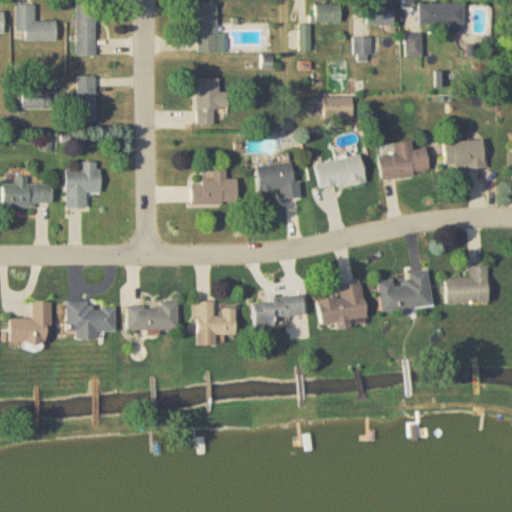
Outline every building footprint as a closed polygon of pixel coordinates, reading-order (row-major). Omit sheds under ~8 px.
[(194,4),(194,53),(218,53),(218,4),(194,4)] [(341,4),(315,4),(315,23),(341,23),(341,4)] [(394,25),(394,4),(367,4),(367,25),(394,25)] [(419,25),(463,25),(463,4),(419,4),(419,25)] [(34,22),(34,5),(16,5),(16,41),(56,41),(56,22),(34,22)] [(95,5),(77,5),(77,56),(95,56),(95,5)] [(310,51),(310,25),(299,25),(299,51),(310,51)] [(421,57),(421,34),(406,34),(406,57),(421,57)] [(354,38),(354,60),(374,60),(374,38),(354,38)] [(96,122),(96,76),(77,76),(77,122),(96,122)] [(214,126),(214,109),(228,109),(228,93),(219,93),(219,79),(197,78),(196,125),(214,126)] [(51,108),(51,89),(22,89),(22,108),(51,108)] [(351,117),(351,98),(328,98),(328,117),(351,117)] [(443,141),(444,170),(484,169),(484,140),(443,141)] [(426,148),(412,150),(411,141),(393,143),(394,153),(378,155),(381,179),(429,174),(426,148)] [(315,164),(320,191),(365,183),(360,156),(315,164)] [(86,193),(99,193),(100,162),(81,162),(81,170),(66,169),(65,209),(86,209),(86,193)] [(257,167),(259,191),(282,189),(282,200),(298,199),(295,164),(257,167)] [(191,205),(238,205),(238,180),(225,180),(225,171),(213,171),(213,180),(202,180),(202,185),(191,185),(191,205)] [(34,208),(34,204),(51,204),(51,185),(26,185),(26,177),(16,177),(16,184),(2,184),(2,208),(34,208)] [(468,279),(445,279),(446,305),(487,305),(486,267),(467,268),(468,279)] [(407,273),(408,283),(393,285),(392,280),(378,282),(381,312),(431,307),(427,271),(407,273)] [(320,327),(366,321),(362,284),(339,287),(340,298),(317,301),(320,327)] [(254,331),(275,330),(274,319),(303,317),(302,298),(253,301),(254,331)] [(126,330),(177,330),(177,302),(158,302),(158,308),(126,308),(126,330)] [(32,303),(32,319),(9,319),(9,344),(49,344),(49,303),(32,303)] [(215,347),(215,337),(236,337),(236,310),(221,310),(221,317),(213,317),(213,303),(194,303),(195,347),(215,347)] [(66,305),(66,333),(75,333),(75,340),(97,340),(97,333),(115,333),(115,304),(66,305)]
